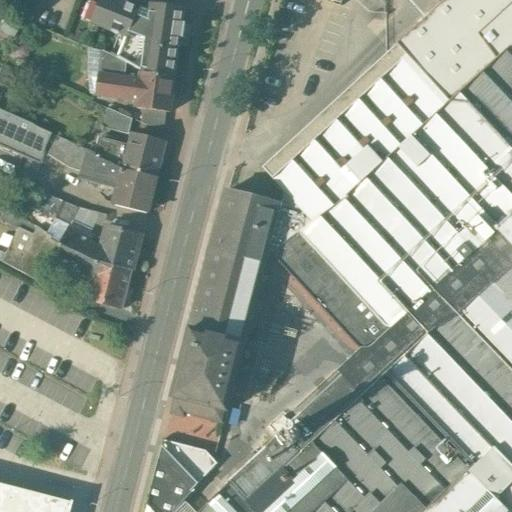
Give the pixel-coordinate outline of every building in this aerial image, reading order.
[(150,14),(114,0),(101,0),(91,25),(119,36),(111,56),(103,52),(102,53),(111,57),(142,74),(142,75),(174,79),(180,40),(184,40),(186,26),(182,25),(185,11),(168,8),(167,16),(150,14)] [(511,0),(447,0),(396,47),(448,102),(494,59),(481,40),(511,12),(511,0)] [(511,12),(481,40),(494,59),(511,43),(511,12)] [(396,47),(263,171),(285,195),(313,223),(281,246),(279,248),(277,251),(275,253),(275,255),(275,258),(275,260),(276,262),(276,263),(356,349),(357,350),(359,351),(363,352),(367,352),(370,350),(497,233),(498,232),(511,219),(511,43),(494,59),(448,102),(396,47)] [(142,74),(111,57),(102,53),(97,93),(138,99),(142,75),(142,74)] [(174,79),(142,75),(137,106),(144,107),(144,112),(165,114),(165,109),(170,110),(174,79)] [(52,135),(0,111),(0,148),(31,163),(31,162),(41,158),(42,158),(44,154),(52,135)] [(165,114),(144,112),(143,123),(164,130),(165,114)] [(88,151),(52,135),(44,154),(69,169),(82,173),(88,151)] [(165,144),(133,136),(127,159),(115,156),(118,144),(100,139),(96,155),(96,157),(126,171),(156,179),(165,144)] [(126,171),(96,157),(96,155),(88,151),(82,173),(80,180),(119,191),(115,206),(147,214),(156,179),(126,171)] [(282,207),(227,192),(217,233),(269,244),(281,246),(313,223),(285,195),(282,207)] [(511,219),(498,232),(497,233),(511,248),(511,269),(493,287),(511,306),(511,219)] [(73,230),(69,228),(60,247),(83,258),(89,245),(90,243),(89,239),(80,234),(82,231),(75,227),(73,230)] [(139,238),(105,229),(100,250),(100,251),(96,265),(130,273),(139,238)] [(53,238),(36,230),(25,252),(38,258),(37,259),(51,266),(60,247),(51,242),(53,238)] [(269,244),(217,233),(173,400),(195,405),(193,413),(203,416),(205,408),(225,413),(269,244)] [(100,250),(89,245),(83,258),(96,265),(100,251),(100,250)] [(83,258),(60,247),(51,266),(57,269),(54,274),(63,278),(65,274),(74,278),(83,258)] [(96,265),(83,258),(74,278),(79,280),(81,274),(92,280),(96,265)] [(130,273),(96,265),(92,280),(87,300),(121,309),(130,273)] [(431,334),(360,399),(341,378),(278,435),(279,436),(229,484),(230,486),(201,511),(169,511),(190,491),(159,457),(144,511),(511,511),(511,306),(493,287),(465,315),(431,334)] [(204,451),(163,440),(159,457),(190,491),(217,463),(204,451)] [(0,511),(67,511),(70,502),(0,484),(0,511)]
